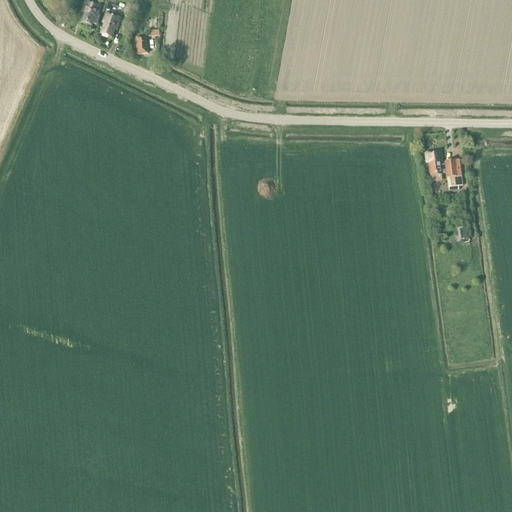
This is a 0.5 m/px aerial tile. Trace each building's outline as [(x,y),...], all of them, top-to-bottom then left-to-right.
[(96,26),(100,17),(98,17),(101,7),(86,2),(82,14),(84,14),(80,25),(91,29),(93,25),(96,26)] [(101,36),(112,40),(114,32),(116,33),(121,19),(106,14),(102,25),(104,26),(101,36)] [(149,50),(157,49),(157,38),(159,38),(160,18),(148,18),(148,17),(137,17),(137,25),(137,37),(148,36),(149,50)] [(136,40),(137,56),(147,55),(146,39),(136,40)] [(441,153),(425,155),(426,165),(429,165),(431,178),(441,177),(441,175),(447,175),(447,179),(449,193),(459,192),(457,178),(455,162),(445,163),(445,164),(442,164),(441,153)] [(459,242),(469,241),(468,229),(457,230),(459,242)]
